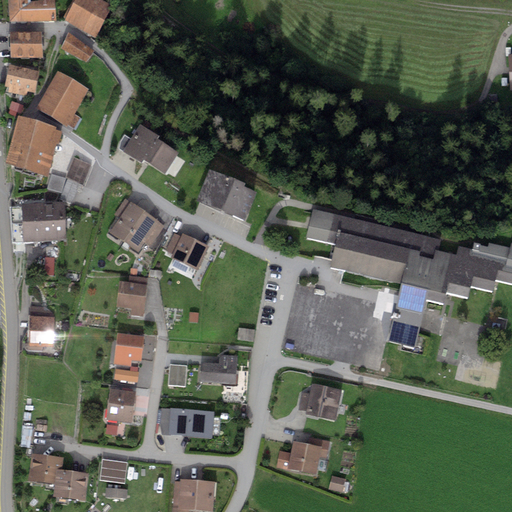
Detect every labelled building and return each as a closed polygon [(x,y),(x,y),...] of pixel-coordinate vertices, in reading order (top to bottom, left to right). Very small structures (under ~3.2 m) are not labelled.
[(8,0),(10,25),(56,24),(55,2),(32,5),(28,0),(8,0)] [(112,10),(94,0),(74,0),(63,20),(96,39),(112,10)] [(41,34),(9,36),(12,61),(44,61),(41,34)] [(94,51),(69,36),(62,49),(87,64),(94,51)] [(39,74),(9,67),(5,89),(8,89),(7,94),(26,98),(27,93),(35,94),(39,74)] [(88,91),(58,72),(36,110),(67,128),(68,126),(75,130),(82,119),(75,115),(88,91)] [(23,106),(14,103),(9,115),(18,119),(23,106)] [(56,130),(18,120),(7,167),(49,177),(57,144),(59,145),(62,133),(56,132),(56,130)] [(159,138),(141,127),(124,154),(142,165),(143,162),(165,175),(179,155),(158,141),(159,138)] [(92,165),(74,159),(66,178),(84,186),(92,165)] [(246,188),(210,172),(196,204),(246,224),(256,195),(245,190),(246,188)] [(83,187),(67,180),(60,199),(73,204),(77,192),(80,193),(83,187)] [(120,219),(110,234),(138,254),(145,244),(151,248),(165,227),(126,200),(115,216),(120,219)] [(65,204),(21,206),(21,208),(11,209),(13,242),(23,242),(24,244),(67,242),(65,204)] [(439,241),(314,212),(306,239),(335,246),(338,235),(410,252),(435,258),(436,252),(439,241)] [(181,238),(175,235),(167,252),(173,255),(171,259),(197,272),(209,248),(183,235),(181,238)] [(410,252),(338,235),(335,246),(331,269),(402,286),(410,252)] [(511,246),(511,250),(488,245),(487,249),(473,246),(472,252),(460,249),(458,258),(436,252),(435,258),(410,252),(402,286),(390,343),(415,350),(427,302),(445,306),(446,296),(469,301),(473,290),(493,294),(497,283),(511,285),(511,246)] [(148,288),(121,284),(117,307),(132,309),(131,315),(144,317),(148,288)] [(45,308),(30,308),(31,318),(29,319),(29,348),(53,348),(54,319),(52,319),(52,313),(45,308)] [(199,316),(189,314),(188,321),(198,323),(199,316)] [(254,332),(239,330),(237,341),(253,343),(254,332)] [(144,338),(118,335),(113,365),(131,368),(132,362),(142,363),(144,338)] [(219,365),(201,364),(200,385),(236,388),(238,357),(219,356),(219,365)] [(187,368),(171,366),(168,386),(184,388),(187,368)] [(139,373),(116,370),(115,380),(138,383),(139,373)] [(312,397),(303,395),(299,411),(307,413),(306,417),(335,424),(342,393),(314,387),(312,397)] [(136,394),(110,390),(106,420),(132,424),(136,394)] [(214,413),(161,409),(159,435),(212,440),(214,413)] [(291,454),(280,452),(277,470),(316,477),(322,449),(293,444),(291,454)] [(63,460),(32,456),(28,484),(55,486),(57,471),(62,472),(63,460)] [(128,463),(103,460),(100,481),(125,484),(128,463)] [(62,472),(57,471),(55,486),(54,499),(85,503),(89,475),(62,472)] [(347,482),(333,479),(330,491),(343,495),(347,482)] [(180,483),(174,482),(171,511),(212,511),(215,483),(180,481),(180,483)] [(128,491),(106,489),(105,498),(127,500),(128,491)]
